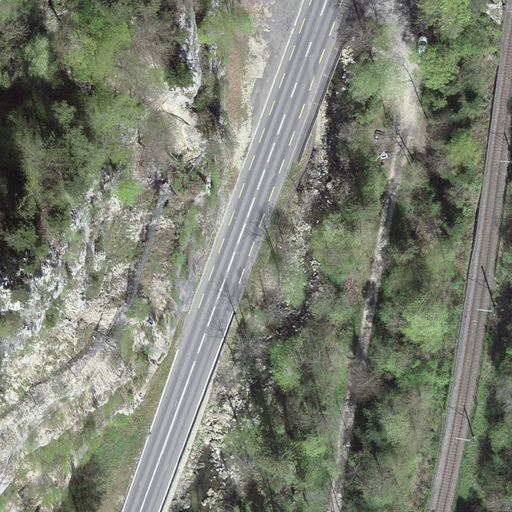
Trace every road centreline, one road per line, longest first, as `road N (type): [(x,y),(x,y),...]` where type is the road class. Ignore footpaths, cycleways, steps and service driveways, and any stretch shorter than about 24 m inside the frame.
road 1 (primary): [(141,511),(307,53)]
road 2 (track): [(338,511),(407,95)]
